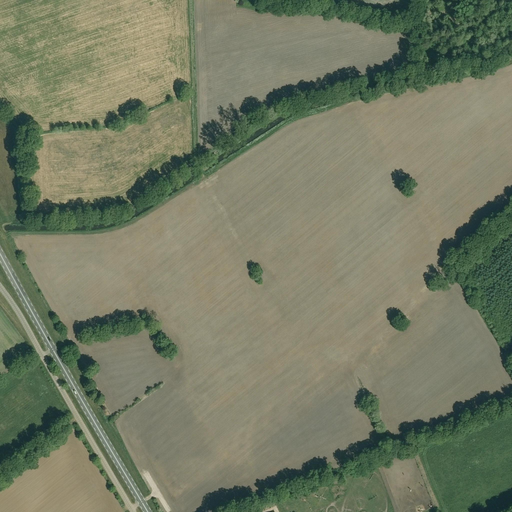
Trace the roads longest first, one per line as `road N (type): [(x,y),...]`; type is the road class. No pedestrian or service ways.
road 1 (primary): [(147,511),(0,254)]
road 2 (unclassified): [(133,511),(0,286)]
